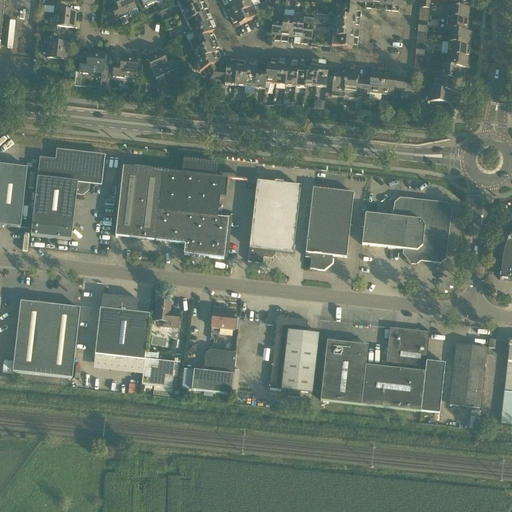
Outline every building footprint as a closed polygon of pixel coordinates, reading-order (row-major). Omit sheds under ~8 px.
[(131,0),(113,0),(117,6),(111,9),(116,21),(129,15),(130,17),(138,13),(136,8),(136,9),(131,0)] [(197,7),(193,0),(187,0),(177,4),(182,14),(197,7)] [(238,14),(235,16),(253,8),(249,0),(245,0),(231,7),(234,6),(238,14)] [(75,29),(76,13),(66,12),(67,6),(54,4),(52,18),(57,18),(56,27),(75,29)] [(336,6),(336,7),(335,17),(355,19),(351,18),(352,9),(356,9),(336,6)] [(466,8),(446,6),(445,19),(465,21),(468,21),(469,15),(466,14),(466,8)] [(182,14),(186,23),(201,16),(197,7),(182,14)] [(257,17),(253,8),(235,16),(238,15),(242,23),(239,25),(240,26),(257,17)] [(201,16),(186,23),(190,32),(213,21),(210,15),(205,17),(204,15),(201,16)] [(281,37),(284,18),(273,16),(271,36),(272,36),(272,33),(281,34),(281,37)] [(355,19),(335,17),(334,27),(353,29),(354,29),(350,28),(351,19),(355,19)] [(291,38),(294,19),(284,18),(281,37),(282,37),(282,34),(291,35),(291,38)] [(301,44),(302,39),(304,20),(294,19),(291,38),(294,39),(294,44),(301,45),(301,44)] [(465,21),(445,19),(444,31),(449,31),(467,33),(467,27),(464,26),(465,21)] [(314,21),(304,20),(302,39),(302,36),(311,37),(311,40),(312,40),(314,21)] [(204,37),(213,33),(211,30),(216,28),(213,21),(190,32),(195,41),(204,37)] [(353,32),(353,29),(334,27),(333,35),(333,37),(352,39),(357,39),(357,40),(358,40),(359,32),(353,32)] [(468,39),(469,33),(467,33),(449,31),(447,43),(470,45),(471,39),(468,39)] [(67,61),(69,45),(59,44),(60,38),(47,36),(45,50),(50,50),(49,59),(67,61)] [(190,55),(211,44),(208,45),(204,37),(195,41),(189,44),(193,51),(189,53),(190,55)] [(349,39),(352,39),(333,37),(333,38),(332,47),(351,49),(348,48),(349,39)] [(417,40),(416,47),(425,48),(426,48),(427,41),(417,40)] [(470,45),(447,43),(446,55),(466,57),(467,51),(470,51),(470,45)] [(190,56),(194,54),(198,62),(210,56),(216,54),(216,53),(212,55),(208,46),(212,45),(211,44),(190,55),(190,56)] [(164,75),(176,69),(171,57),(165,60),(160,51),(146,58),(154,74),(157,80),(165,77),(164,75)] [(105,53),(89,52),(88,61),(81,61),(80,74),(93,75),(94,71),(108,72),(110,56),(104,56),(105,53)] [(135,80),(136,75),(138,57),(122,55),(121,65),(114,64),(113,77),(135,80)] [(446,55),(445,67),(463,68),(465,69),(466,63),(469,63),(469,57),(466,57),(446,55)] [(215,81),(217,71),(210,56),(198,62),(195,63),(200,73),(205,70),(209,81),(215,81)] [(258,64),(251,63),(250,63),(250,69),(247,69),(245,88),(244,95),(247,95),(246,100),(251,100),(252,96),(254,96),(255,89),(257,70),(257,65),(258,65),(258,64)] [(415,64),(413,76),(422,77),(423,72),(425,72),(425,65),(415,64)] [(267,74),(266,85),(275,86),(278,66),(277,66),(277,70),(268,69),(268,65),(267,65),(266,74),(267,74)] [(278,66),(275,86),(285,87),(288,68),(287,67),(287,71),(278,70),(278,66)] [(440,66),(439,78),(458,80),(459,80),(460,74),(463,75),(463,68),(445,67),(440,66)] [(217,71),(215,81),(225,82),(224,86),(235,87),(237,67),(236,71),(231,70),(231,67),(227,67),(226,72),(217,71)] [(247,69),(247,68),(246,72),(244,72),(237,71),(237,67),(235,87),(245,88),(247,69)] [(307,73),(305,89),(306,89),(306,86),(316,87),(318,68),(317,71),(308,70),(308,67),(307,73)] [(288,71),(288,68),(285,87),(295,88),(298,69),(297,69),(297,72),(288,71)] [(326,88),(326,85),(328,73),(328,69),(327,72),(318,71),(318,68),(316,87),(326,88)] [(295,88),(305,89),(307,73),(298,72),(298,69),(295,88)] [(265,90),(266,85),(267,74),(266,74),(257,73),(257,70),(255,89),(265,90)] [(334,74),(328,73),(326,85),(332,86),(332,93),(344,95),(347,72),(341,71),(340,74),(335,73),(335,70),(334,70),(334,74)] [(364,82),(362,98),(362,99),(363,100),(369,100),(380,101),(380,96),(381,96),(383,73),(377,72),(377,75),(371,75),(372,72),(371,71),(370,83),(364,82)] [(359,98),(362,98),(364,82),(358,81),(359,73),(358,73),(358,76),(352,75),(352,72),(347,72),(344,95),(344,96),(347,96),(350,99),(356,99),(359,98)] [(389,76),(389,74),(383,73),(381,96),(393,97),(394,90),(400,90),(401,79),(395,78),(396,74),(395,74),(395,77),(389,76)] [(434,78),(433,90),(452,92),(453,92),(454,86),(457,86),(458,80),(439,78),(434,78)] [(433,90),(429,89),(427,102),(450,104),(450,103),(447,103),(448,97),(451,98),(452,92),(433,90)] [(101,186),(105,156),(57,151),(56,160),(40,158),(32,227),(31,236),(71,241),(72,231),(77,191),(80,192),(85,188),(85,184),(101,186)] [(159,212),(218,219),(220,197),(226,198),(228,180),(221,179),(215,178),(216,171),(217,164),(210,163),(205,163),(184,160),(183,174),(163,172),(159,212)] [(0,225),(21,228),(27,169),(0,165),(0,225)] [(163,172),(127,168),(123,168),(115,237),(185,245),(184,255),(224,260),(229,220),(218,219),(159,212),(163,172)] [(275,253),(293,255),(301,187),(257,182),(248,263),(263,264),(264,256),(272,257),(274,255),(275,253)] [(313,189),(305,256),(305,258),(311,259),(310,269),(321,271),(321,268),(325,269),(325,268),(327,268),(331,265),(329,264),(332,262),(332,257),(346,258),(354,194),(313,189)] [(392,218),(365,215),(362,246),(402,250),(402,255),(410,265),(416,266),(421,263),(440,265),(446,260),(452,210),(447,204),(400,198),(394,203),(392,218)] [(511,235),(508,242),(504,250),(503,253),(503,257),(502,260),(500,280),(511,281),(511,235)] [(145,353),(150,315),(137,314),(139,300),(125,299),(125,300),(119,300),(119,298),(103,296),(101,310),(100,310),(95,355),(144,361),(142,386),(171,389),(174,363),(158,361),(159,355),(145,353)] [(72,380),(80,309),(48,305),(46,305),(36,304),(35,304),(21,302),(13,373),(72,380)] [(153,322),(161,323),(163,323),(163,327),(178,329),(180,312),(170,311),(171,304),(157,302),(156,312),(154,311),(153,322)] [(234,331),(236,314),(221,312),(222,310),(213,309),(211,329),(234,331)] [(286,319),(281,318),(277,322),(270,389),(312,394),(319,334),(306,333),(308,321),(305,321),(303,319),(301,321),(297,320),(296,318),(293,320),(290,319),(288,317),(286,319)] [(320,401),(421,413),(425,373),(426,362),(429,333),(390,329),(385,368),(366,366),(368,346),(327,342),(320,401)] [(501,423),(511,424),(511,342),(510,342),(501,423)] [(480,409),(486,349),(456,346),(449,406),(480,409)] [(182,390),(204,393),(203,396),(212,397),(212,393),(231,396),(236,354),(212,351),(210,351),(208,352),(208,355),(205,355),(203,372),(184,370),(182,390)] [(444,364),(426,362),(425,373),(421,413),(439,415),(444,364)] [(128,384),(128,394),(139,395),(139,385),(128,384)] [(479,429),(480,411),(471,411),(470,428),(479,429)]
